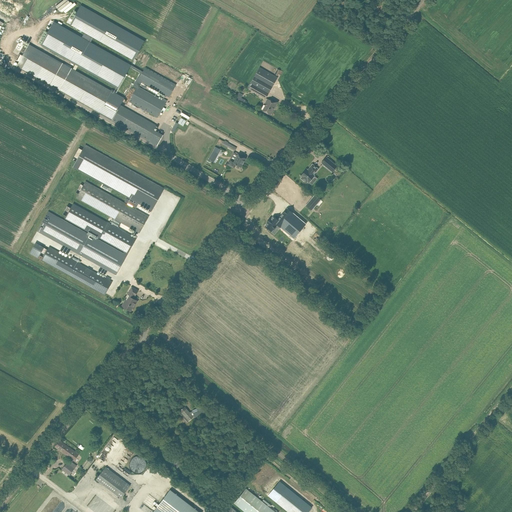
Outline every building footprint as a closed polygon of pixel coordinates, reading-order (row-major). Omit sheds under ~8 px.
[(134,60),(145,41),(81,5),(70,24),(84,33),(82,37),(54,22),(41,45),(118,88),(131,65),(91,42),(93,38),(134,60)] [(19,63),(17,67),(112,121),(112,120),(121,105),(125,98),(29,44),(27,48),(23,45),(15,61),(19,63)] [(138,80),(165,95),(169,97),(176,85),(145,67),(138,80)] [(251,86),(249,89),(266,98),(268,93),(277,78),(259,67),(249,85),(251,86)] [(129,101),(153,115),(158,117),(166,102),(138,87),(129,101)] [(244,101),(244,99),(241,98),(242,93),(236,92),(235,99),(244,101)] [(270,115),(278,101),(271,97),(270,100),(267,99),(265,103),(266,103),(266,102),(267,103),(263,110),(270,115)] [(156,125),(152,123),(121,105),(112,120),(157,146),(163,135),(154,130),(156,125)] [(188,125),(190,121),(179,118),(177,124),(184,126),(185,124),(188,125)] [(152,211),(164,188),(85,145),(82,150),(79,148),(72,160),(76,162),(73,167),(152,211)] [(208,160),(214,162),(219,149),(213,146),(208,160)] [(246,158),(244,158),(238,154),(235,161),(230,159),(227,164),(234,168),(236,164),(241,167),(246,158)] [(321,163),(332,172),(337,166),(326,157),(321,163)] [(301,178),(306,183),(307,181),(309,182),(314,176),(313,175),(318,169),(312,164),(308,170),(307,169),(301,176),(302,177),(301,178)] [(81,184),(76,192),(78,194),(76,198),(135,231),(135,232),(138,234),(139,232),(148,217),(85,182),(83,186),(81,184)] [(305,205),(312,210),(321,199),(314,194),(305,205)] [(271,211),(272,211),(277,215),(284,207),(286,204),(280,199),(271,211)] [(73,204),(65,218),(124,251),(128,253),(136,239),(73,204)] [(273,217),(264,227),(271,232),(278,224),(280,227),(279,228),(297,242),(309,228),(286,209),(277,220),(273,217)] [(124,251),(123,253),(48,212),(37,231),(116,275),(128,253),(124,251)] [(42,260),(54,266),(105,295),(112,282),(49,247),(42,260)] [(151,248),(139,270),(152,277),(164,255),(151,248)] [(134,305),(135,305),(137,301),(133,298),(134,296),(135,296),(138,291),(132,287),(128,294),(130,295),(127,301),(125,300),(122,306),(131,311),(134,305)] [(204,406),(193,410),(193,411),(190,412),(186,409),(180,414),(187,422),(189,421),(194,417),(193,416),(194,416),(195,417),(201,414),(206,412),(204,406)] [(55,447),(59,450),(74,462),(79,456),(60,441),(55,447)] [(88,459),(82,467),(86,470),(91,462),(88,459)] [(67,463),(62,469),(69,475),(74,468),(67,463)] [(96,479),(120,498),(130,486),(106,467),(96,479)] [(280,481),(268,496),(288,511),(308,511),(312,507),(280,481)] [(199,511),(170,489),(152,511),(199,511)] [(278,511),(274,508),(273,509),(271,508),(270,509),(246,489),(234,503),(245,511),(278,511)] [(111,502),(89,502),(89,508),(92,508),(92,511),(102,511),(103,511),(108,511),(108,508),(111,508),(111,502)]
